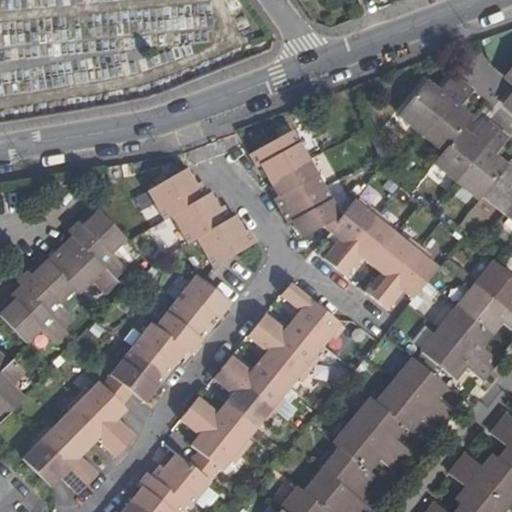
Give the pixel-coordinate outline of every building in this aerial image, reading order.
[(435,163),(456,181),(479,200),(483,196),(503,212),(511,219),(511,166),(510,164),(507,167),(494,157),(507,140),(497,132),(487,125),(474,140),(462,131),(471,120),(459,110),(472,93),(461,84),(452,77),(438,93),(426,84),(401,115),(421,132),(444,152),(435,163)] [(269,179),(307,157),(292,130),(250,154),(257,166),(261,164),(269,179)] [(280,209),(323,185),(307,157),(269,179),(277,194),(273,196),(280,209)] [(141,193),(156,221),(164,216),(200,197),(193,183),(188,186),(180,171),(141,193)] [(323,185),(280,209),(286,221),(292,219),(301,236),(339,214),(323,185)] [(179,244),(189,239),(225,219),(217,207),(212,208),(204,195),(200,197),(164,216),(179,244)] [(334,264),(378,210),(370,204),(363,204),(354,197),(329,228),(339,236),(324,256),(334,264)] [(384,215),(378,210),(334,264),(344,273),(360,254),(372,264),(398,232),(388,224),(384,215)] [(106,257),(120,242),(118,241),(90,212),(67,236),(71,240),(48,265),(44,262),(18,288),(22,291),(0,313),(0,320),(28,347),(42,332),(56,344),(65,334),(62,331),(73,320),(61,307),(75,292),(78,295),(93,279),(106,292),(115,284),(111,279),(120,271),(106,257)] [(207,269),(250,243),(242,228),(236,231),(228,217),(225,219),(189,239),(207,269)] [(376,300),(421,244),(415,240),(407,239),(398,232),(372,264),(381,271),(365,291),(376,300)] [(403,288),(415,297),(440,266),(429,257),(427,250),(421,244),(376,300),(385,308),(403,288)] [(490,334),(500,322),(511,331),(511,277),(494,263),(477,285),(458,308),(439,331),(421,353),(453,378),(463,367),(481,380),(489,370),(497,360),(480,346),(490,334)] [(231,302),(201,277),(197,275),(177,300),(210,328),(231,302)] [(301,309),(294,318),(326,343),(333,334),(339,337),(346,327),(335,317),(292,282),(283,294),(301,309)] [(155,326),(185,351),(189,354),(210,328),(177,300),(155,326)] [(258,324),(312,368),(318,360),(317,354),(326,343),(294,318),(286,328),(266,313),(258,324)] [(130,348),(164,377),(185,351),(155,326),(151,322),(130,348)] [(266,352),(258,361),(289,387),(300,374),(307,374),(312,368),(258,324),(248,337),(266,352)] [(144,400),(164,377),(130,348),(110,371),(112,373),(133,390),(144,400)] [(289,387),(258,361),(251,370),(232,355),(223,365),(277,410),(283,403),(283,395),(289,387)] [(0,424),(13,411),(23,400),(12,389),(25,375),(14,365),(11,368),(1,358),(0,359),(0,424)] [(436,400),(446,387),(413,360),(395,381),(376,404),(371,400),(353,421),(334,444),(340,449),(322,470),(303,494),(297,489),(280,511),(278,511),(343,511),(347,508),(351,511),(371,511),(372,511),(369,507),(376,498),(364,488),(374,476),(368,471),(377,459),(394,473),(403,463),(411,453),(394,439),(403,427),(410,432),(420,420),(436,433),(445,422),(452,414),(436,400)] [(272,416),(277,410),(223,365),(214,377),(232,392),(225,402),(256,428),(265,417),(272,416)] [(101,384),(121,404),(133,390),(112,373),(101,384)] [(82,390),(75,396),(123,446),(134,435),(116,418),(116,413),(123,413),(126,409),(121,404),(101,384),(99,382),(90,389),(82,390)] [(123,446),(75,396),(69,402),(70,409),(61,418),(89,446),(91,444),(91,439),(97,438),(114,455),(123,446)] [(197,396),(188,407),(242,452),(247,446),(248,438),(256,428),(225,402),(217,411),(197,396)] [(242,452),(188,407),(179,418),(198,434),(191,443),(194,446),(217,465),(222,468),(230,458),(237,458),(242,452)] [(511,417),(508,415),(492,435),(509,448),(499,461),(493,457),(484,468),(467,455),(458,466),(451,475),(466,490),(457,501),(463,506),(457,511),(447,511),(437,504),(430,511),(500,511),(506,505),(511,498),(511,417)] [(37,435),(86,484),(96,473),(80,457),(79,449),(86,449),(89,446),(61,418),(50,428),(45,427),(37,435)] [(86,484),(37,435),(33,439),(33,446),(23,456),(51,485),(56,480),(55,476),(61,476),(77,493),(86,484)] [(206,478),(217,465),(194,446),(183,459),(206,478)] [(151,475),(185,504),(189,507),(210,481),(206,478),(183,459),(175,453),(164,467),(160,465),(151,475)] [(143,511),(177,511),(185,504),(151,475),(146,472),(138,481),(142,486),(129,501),(143,511)] [(116,511),(114,510),(112,511),(143,511),(129,501),(120,511),(116,511)]
